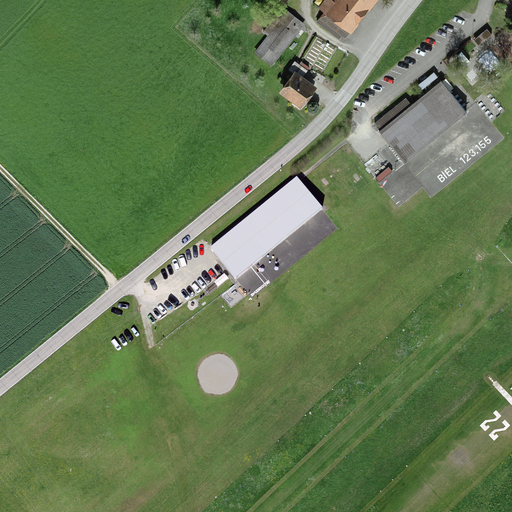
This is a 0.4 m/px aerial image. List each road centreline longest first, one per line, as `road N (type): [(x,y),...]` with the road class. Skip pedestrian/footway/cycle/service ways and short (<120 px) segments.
road 1 (tertiary): [(0,389),(308,137),(414,0)]
road 2 (track): [(191,511),(133,280)]
road 3 (track): [(122,289),(0,168)]
